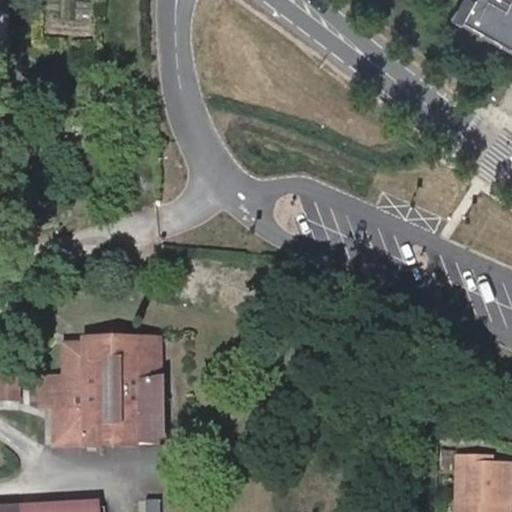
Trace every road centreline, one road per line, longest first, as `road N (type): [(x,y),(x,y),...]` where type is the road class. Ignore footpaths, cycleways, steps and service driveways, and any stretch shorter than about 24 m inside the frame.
road 1 (residential): [(255,206),(260,224),(309,253),(511,341)]
road 2 (tertiary): [(296,0),(511,165)]
road 3 (residential): [(511,278),(299,185),(263,195)]
road 4 (unclassified): [(176,0),(180,88),(222,185)]
